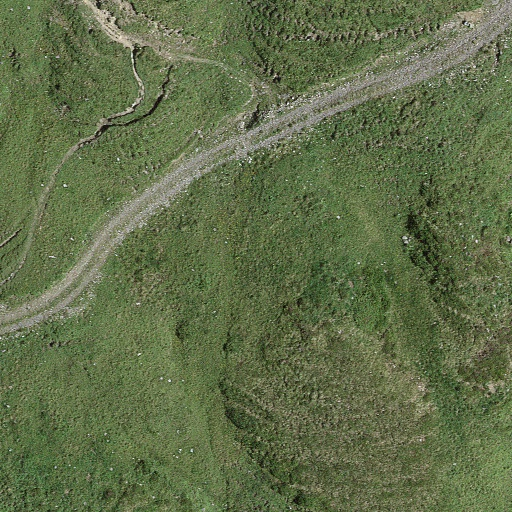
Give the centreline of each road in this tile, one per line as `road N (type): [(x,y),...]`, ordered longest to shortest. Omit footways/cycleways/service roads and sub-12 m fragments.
road 1 (track): [(279,126),(207,159),(130,218),(81,276),(0,329)]
road 2 (track): [(511,5),(394,78),(279,126)]
